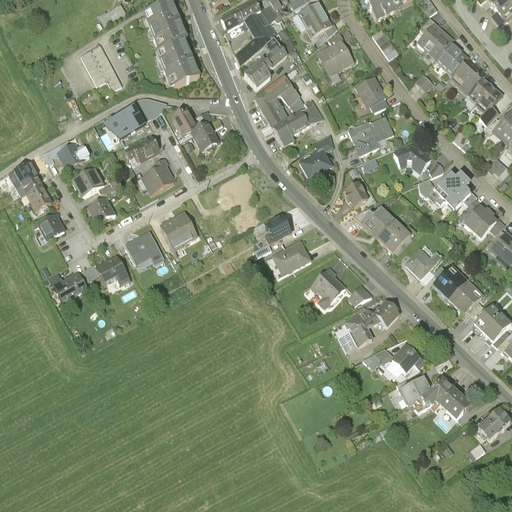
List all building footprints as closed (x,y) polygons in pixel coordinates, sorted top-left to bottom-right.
[(272,0),(267,4),(270,8),(274,14),(281,10),(274,0),(272,0)] [(297,0),(299,2),(289,8),(293,14),(307,6),(303,0),(297,0)] [(362,0),(376,25),(396,15),(394,11),(411,2),(410,0),(362,0)] [(426,0),(416,0),(414,2),(427,21),(437,15),(426,0)] [(491,0),(487,3),(498,16),(507,27),(511,22),(511,5),(507,0),(491,0)] [(254,5),(237,15),(243,26),(256,18),(260,16),(254,5)] [(171,6),(143,17),(158,55),(184,45),(187,43),(171,6)] [(317,7),(297,18),(312,42),(331,30),(317,7)] [(260,14),(261,15),(269,28),(270,27),(273,23),(278,19),(274,14),(270,8),(260,14)] [(121,9),(106,18),(105,16),(98,21),(104,31),(126,17),(121,9)] [(237,15),(220,24),(227,35),(237,29),(243,26),(237,15)] [(260,16),(256,18),(263,31),(269,28),(261,15),(260,16)] [(498,16),(491,21),(500,32),(507,27),(498,16)] [(254,43),(234,60),(242,73),(264,51),(272,45),(270,43),(263,31),(256,18),(243,26),(254,43)] [(278,19),(273,23),(278,27),(284,23),(280,18),(278,19)] [(435,29),(429,24),(419,34),(425,39),(433,30),(434,30),(435,29)] [(270,27),(269,28),(263,31),(270,43),(276,38),(270,27)] [(331,30),(312,42),(317,51),(337,33),(334,29),(331,30)] [(436,64),(450,48),(452,47),(434,30),(433,30),(425,39),(417,47),(436,64)] [(380,33),(372,39),(389,64),(397,58),(380,33)] [(270,58),(263,64),(271,73),(286,60),(273,44),(272,45),(264,51),(270,58)] [(184,45),(158,55),(161,61),(158,62),(171,93),(199,82),(184,45)] [(341,46),(317,60),(328,78),(352,63),(341,46)] [(467,66),(468,64),(450,48),(436,64),(435,65),(452,81),(467,66)] [(100,50),(90,55),(106,85),(112,96),(122,90),(100,50)] [(90,55),(81,60),(96,90),(106,85),(90,55)] [(263,64),(245,79),(257,94),(271,82),(266,77),(271,73),(263,64)] [(450,84),(467,101),(482,84),(484,82),(467,66),(452,81),(450,84)] [(422,79),(415,87),(425,97),(432,89),(422,79)] [(272,134),(289,125),(276,104),(280,101),(291,92),(283,82),(254,104),(272,134)] [(373,82),(355,93),(367,113),(371,110),(384,103),(385,102),(373,82)] [(501,101),(482,84),(467,101),(462,107),(465,110),(464,111),(469,116),(475,110),(485,119),(491,113),(501,101)] [(291,92),(280,101),(297,121),(301,118),(307,114),(304,110),(291,92)] [(384,103),(371,110),(374,117),(388,110),(384,103)] [(312,105),(304,110),(307,114),(301,118),(308,131),(323,124),(312,105)] [(154,109),(148,112),(152,121),(159,117),(154,109)] [(133,112),(109,127),(120,145),(144,130),(133,112)] [(491,113),(485,119),(480,124),(488,132),(499,120),(491,113)] [(186,115),(171,122),(183,142),(191,137),(197,134),(191,124),(186,115)] [(511,117),(510,116),(493,135),(508,149),(511,144),(511,117)] [(201,118),(191,124),(197,134),(208,128),(201,118)] [(289,125),(272,134),(283,154),(294,148),(290,142),(308,131),(301,118),(297,121),(289,125)] [(367,127),(347,136),(353,150),(355,149),(360,161),(379,152),(376,148),(393,140),(385,121),(368,129),(367,127)] [(208,128),(211,135),(222,129),(218,123),(208,128)] [(208,128),(197,134),(191,137),(202,156),(218,147),(211,135),(208,128)] [(313,150),(317,157),(322,154),(324,158),(333,153),(329,141),(313,150)] [(151,142),(124,156),(129,165),(135,161),(140,168),(160,157),(151,142)] [(59,150),(48,157),(52,164),(60,159),(63,157),(59,150)] [(63,157),(60,159),(64,167),(62,168),(67,176),(83,166),(74,151),(63,157)] [(317,157),(299,167),(308,185),(331,171),(324,158),(322,154),(317,157)] [(409,154),(395,160),(401,175),(406,173),(412,174),(420,179),(425,172),(428,168),(422,164),(424,163),(423,158),(420,157),(415,157),(414,158),(409,154)] [(48,157),(43,160),(48,170),(53,167),(52,164),(48,157)] [(164,170),(164,171),(167,170),(163,163),(151,170),(155,175),(164,170)] [(496,163),(487,174),(492,178),(494,176),(501,168),(496,163)] [(31,172),(29,167),(18,173),(21,178),(31,172)] [(431,175),(425,172),(420,179),(418,182),(424,186),(440,179),(443,175),(441,171),(436,168),(431,175)] [(501,168),(494,176),(503,184),(510,176),(501,168)] [(155,175),(142,183),(151,199),(173,187),(164,171),(164,170),(155,175)] [(15,193),(36,181),(31,172),(21,178),(10,184),(15,193)] [(94,174),(72,186),(82,203),(98,194),(104,191),(94,174)] [(130,174),(121,179),(124,185),(134,180),(130,174)] [(36,181),(15,193),(19,201),(25,197),(26,199),(42,191),(36,181)] [(436,196),(454,214),(462,205),(469,199),(466,197),(471,192),(459,181),(454,186),(450,182),(436,196)] [(344,200),(348,206),(350,205),(354,211),(368,202),(359,187),(344,196),(346,199),(344,200)] [(104,191),(98,194),(101,199),(111,193),(109,188),(104,191)] [(42,191),(26,199),(36,216),(51,208),(42,191)] [(111,193),(101,199),(104,205),(105,204),(113,200),(112,198),(118,195),(116,191),(111,193)] [(469,199),(462,205),(468,211),(475,204),(477,202),(471,197),(469,199)] [(104,205),(89,213),(98,229),(114,220),(105,204),(104,205)] [(468,211),(467,213),(472,218),(478,212),(481,209),(475,204),(468,211)] [(472,236),(489,217),(485,214),(483,216),(478,212),(464,228),(472,236)] [(370,220),(362,229),(377,243),(394,224),(382,213),(373,223),(370,220)] [(489,217),(472,236),(481,244),(489,235),(496,228),(491,223),(493,221),(489,217)] [(184,218),(160,232),(172,253),(196,240),(184,218)] [(55,220),(38,230),(47,246),(64,236),(55,220)] [(282,222),(265,232),(275,247),(291,237),(282,222)] [(394,224),(377,243),(392,256),(409,238),(394,224)] [(496,228),(489,235),(495,240),(500,235),(504,229),(499,224),(496,228)] [(490,255),(504,239),(500,235),(495,240),(485,251),(490,255)] [(504,239),(490,255),(497,262),(498,261),(509,270),(511,267),(511,242),(506,237),(504,239)] [(150,238),(126,251),(135,268),(149,261),(153,269),(164,263),(150,238)] [(300,246),(273,261),(284,281),(311,266),(300,246)] [(419,254),(405,269),(420,284),(430,273),(440,263),(435,258),(430,264),(419,254)] [(117,262),(95,274),(99,281),(104,290),(116,283),(120,290),(130,285),(117,262)] [(93,270),(84,276),(89,286),(99,281),(95,274),(93,270)] [(441,271),(432,280),(439,287),(448,278),(441,271)] [(329,272),(313,287),(318,292),(315,294),(323,301),(317,307),(323,313),(328,307),(329,308),(345,292),(332,281),(335,278),(329,272)] [(430,273),(420,284),(425,288),(432,280),(435,278),(430,273)] [(450,306),(467,288),(452,273),(448,278),(439,287),(434,292),(450,306)] [(48,281),(53,291),(63,286),(58,276),(48,281)] [(84,276),(78,278),(84,289),(89,286),(84,276)] [(63,286),(53,291),(63,309),(88,295),(84,289),(78,278),(78,277),(63,286)] [(467,288),(450,306),(465,321),(468,317),(478,307),(483,302),(467,288)] [(372,301),(360,289),(347,303),(356,310),(372,301)] [(385,306),(373,319),(379,326),(386,332),(398,319),(385,306)] [(478,307),(468,317),(474,322),(483,313),(478,307)] [(510,329),(493,313),(476,331),(493,348),(505,335),(510,329)] [(369,316),(365,318),(371,328),(373,327),(374,329),(379,326),(373,319),(369,316)] [(365,318),(345,328),(351,339),(364,332),(371,328),(365,318)] [(345,358),(358,351),(351,339),(345,328),(333,334),(341,349),(345,358)] [(364,332),(351,339),(358,351),(371,344),(364,332)] [(505,335),(493,348),(498,352),(506,343),(510,340),(505,335)] [(506,343),(498,352),(503,357),(511,348),(506,343)] [(511,364),(511,347),(511,348),(503,357),(511,364)] [(420,362),(407,351),(395,363),(389,358),(377,370),(379,371),(378,372),(383,377),(384,375),(386,373),(394,381),(392,383),(393,384),(401,375),(405,378),(414,369),(420,362)] [(389,358),(384,353),(368,362),(377,370),(389,358)] [(422,360),(420,362),(414,369),(419,373),(427,364),(422,360)] [(386,373),(384,375),(392,383),(394,381),(386,373)] [(429,392),(423,382),(408,389),(398,395),(407,411),(413,407),(425,401),(429,397),(427,393),(429,392)] [(441,383),(429,397),(425,401),(413,407),(415,412),(414,413),(418,416),(431,409),(435,404),(440,408),(453,393),(441,383)] [(405,384),(396,390),(398,395),(408,389),(405,384)] [(469,408),(453,393),(440,408),(456,423),(463,417),(462,416),(469,408)] [(498,413),(482,427),(494,440),(510,426),(498,413)] [(494,440),(482,427),(477,432),(490,445),(494,440)] [(479,446),(471,453),(476,460),(485,453),(479,446)]
